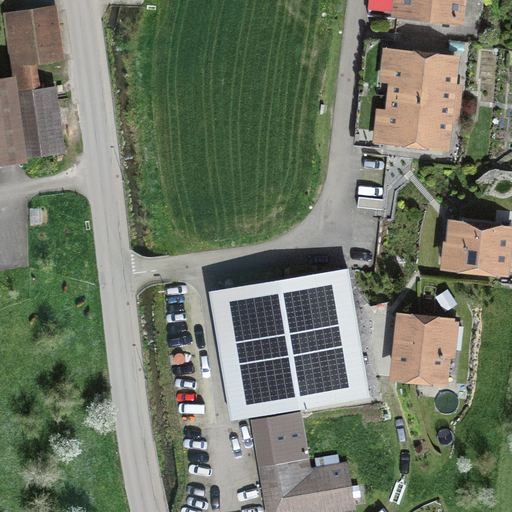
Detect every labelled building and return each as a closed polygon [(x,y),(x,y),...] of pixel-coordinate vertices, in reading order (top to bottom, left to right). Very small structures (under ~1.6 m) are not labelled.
[(375,0),(374,18),(404,21),(405,17),(457,22),(459,0),(375,0)] [(17,74),(41,71),(68,66),(59,13),(9,21),(17,74)] [(449,94),(453,59),(400,53),(395,94),(459,101),(460,95),(449,94)] [(41,71),(17,74),(32,163),(69,157),(59,94),(45,96),(41,71)] [(13,83),(0,84),(0,167),(26,163),(13,83)] [(459,101),(395,94),(390,138),(444,145),(448,109),(458,110),(459,101)] [(509,230),(453,224),(451,246),(460,247),(458,267),(504,272),(509,230)] [(235,286),(257,415),(371,396),(349,267),(235,286)] [(402,316),(396,377),(442,382),(449,321),(402,316)] [(312,470),(302,412),(258,419),(273,511),(334,511),(354,509),(347,465),(312,470)]
